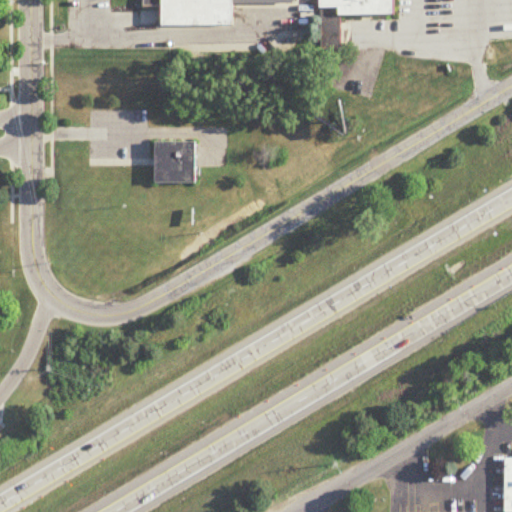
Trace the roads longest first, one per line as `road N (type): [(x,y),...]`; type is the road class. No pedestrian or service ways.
road 1 (tertiary): [(30,133),(35,276),(63,306),(121,317),(511,86)]
road 2 (motorway): [(511,201),(0,504)]
road 3 (motorway): [(116,511),(511,274)]
road 4 (residential): [(300,511),(511,389)]
road 5 (tertiary): [(30,0),(30,133)]
